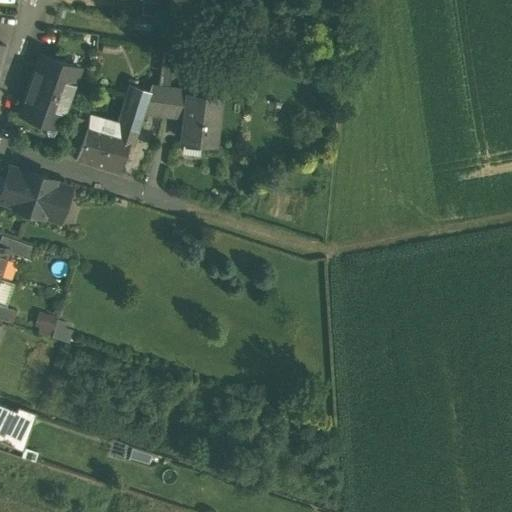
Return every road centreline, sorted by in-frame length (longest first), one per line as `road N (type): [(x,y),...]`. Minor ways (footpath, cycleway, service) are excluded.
road 1 (track): [(204,212),(312,250),(511,217)]
road 2 (residential): [(0,142),(204,212)]
